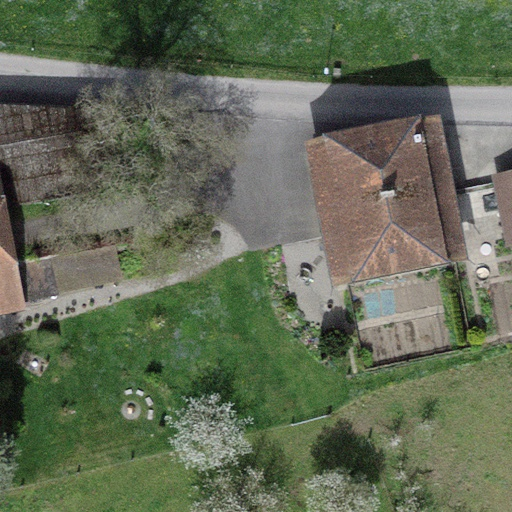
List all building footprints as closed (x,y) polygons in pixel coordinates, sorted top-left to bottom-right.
[(95,101),(0,93),(0,164),(106,152),(95,101)] [(321,122),(345,263),(454,245),(430,104),(321,122)] [(511,156),(487,162),(503,233),(511,230),(511,156)] [(22,243),(28,290),(121,278),(115,232),(22,243)] [(0,297),(10,296),(0,238),(0,297)]
